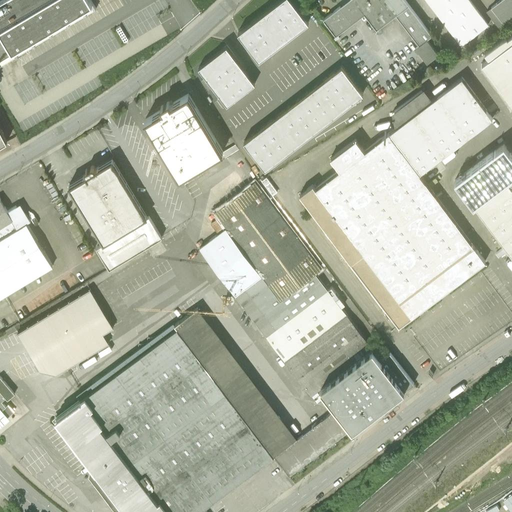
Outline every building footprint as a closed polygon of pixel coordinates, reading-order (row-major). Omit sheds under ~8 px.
[(0,0),(0,65),(96,9),(90,0),(0,0)] [(292,0),(278,0),(238,31),(259,59),(309,21),(292,0)] [(348,0),(323,19),(336,35),(364,14),(376,30),(396,15),(419,45),(427,40),(432,36),(405,0),(348,0)] [(468,0),(426,0),(461,47),(488,26),(468,0)] [(511,18),(511,0),(503,0),(486,13),(501,32),(505,28),(503,25),(511,18)] [(511,34),(507,38),(506,37),(499,42),(485,53),(489,58),(482,63),(511,103),(511,34)] [(439,55),(427,40),(419,45),(415,48),(427,64),(439,55)] [(226,45),(199,66),(206,75),(201,79),(209,88),(213,85),(227,103),(255,82),(226,45)] [(342,65),(244,140),(265,167),(363,93),(342,65)] [(390,319),(393,317),(399,325),(443,292),(485,261),(419,173),(492,118),(462,77),(432,99),(424,88),(392,112),(395,127),(365,150),(356,138),(331,157),(339,169),(315,187),(312,183),(300,193),(387,309),(384,312),(390,319)] [(160,110),(145,119),(179,177),(223,151),(189,93),(173,102),(174,102),(171,104),(169,101),(161,106),(163,109),(160,110)] [(511,154),(504,144),(454,180),(511,257),(511,154)] [(85,176),(69,185),(104,243),(97,247),(110,268),(162,237),(113,159),(98,168),(95,170),(95,168),(92,167),(86,171),(86,173),(87,175),(85,176)] [(321,388),(372,349),(341,307),(344,305),(339,298),(336,300),(328,289),(328,290),(315,273),(325,265),(260,178),(255,182),(255,181),(215,211),(219,217),(211,223),(219,233),(200,247),(311,396),(321,388)] [(8,210),(0,197),(0,297),(53,267),(27,223),(27,224),(16,205),(8,210)] [(90,288),(17,331),(41,370),(57,374),(109,343),(103,333),(113,327),(90,288)] [(273,456),(296,438),(198,306),(175,324),(177,327),(56,418),(95,469),(91,472),(90,477),(96,485),(101,485),(109,497),(109,503),(115,510),(120,511),(123,508),(126,511),(198,511),(273,456)] [(321,388),(337,409),(352,430),(371,416),(374,420),(379,416),(376,412),(404,391),(380,359),(372,349),(321,388)] [(453,353),(452,352),(442,357),(449,372),(466,364),(462,357),(459,350),(453,353)] [(389,351),(380,359),(404,391),(414,384),(389,351)] [(0,377),(0,389),(7,398),(8,400),(15,394),(1,376),(0,377)] [(2,401),(7,398),(0,389),(0,408),(8,418),(8,417),(15,412),(9,405),(7,407),(2,401)] [(10,419),(8,417),(8,418),(0,408),(0,427),(5,424),(10,419)] [(353,431),(352,430),(337,409),(273,457),(289,478),(353,431)] [(511,494),(503,501),(510,511),(511,509),(511,494)]
